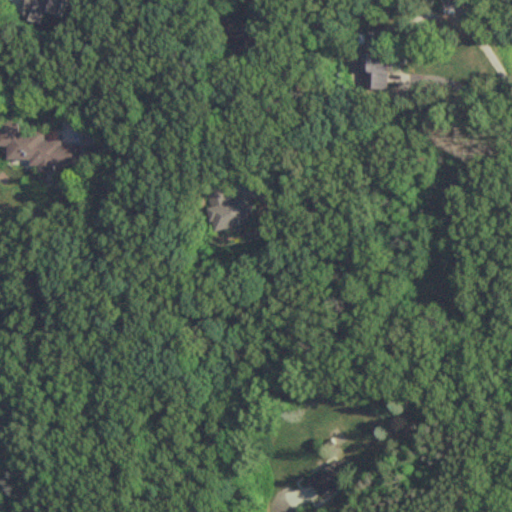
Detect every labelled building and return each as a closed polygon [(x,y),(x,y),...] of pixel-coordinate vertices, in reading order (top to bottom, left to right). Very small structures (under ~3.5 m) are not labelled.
[(67,20),(74,0),(29,0),(23,18),(44,25),(48,13),(67,20)] [(440,0),(443,8),(462,0),(440,0)] [(386,90),(388,35),(364,35),(363,90),(386,90)] [(85,167),(85,144),(48,144),(48,133),(22,133),(22,124),(2,124),(2,148),(12,148),(11,163),(43,163),(43,172),(60,172),(60,167),(85,167)] [(245,225),(242,200),(228,202),(227,188),(204,190),(209,229),(245,225)] [(318,498),(347,480),(335,461),(307,480),(318,498)]
